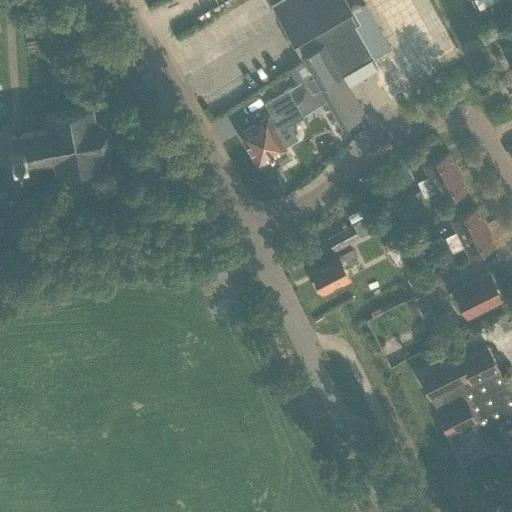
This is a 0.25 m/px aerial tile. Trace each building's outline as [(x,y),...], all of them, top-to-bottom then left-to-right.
[(306,81),(312,92),(320,88),(342,129),(362,118),(339,77),(372,58),(354,26),(359,23),(345,0),(277,0),(270,4),(312,77),(306,81)] [(499,0),(468,0),(469,0),(473,0),(479,10),(499,0)] [(311,93),(312,92),(306,81),(305,80),(266,103),(273,115),(241,133),(244,136),(242,139),(245,144),(249,145),(252,151),(251,153),(254,158),(257,159),(259,163),(261,162),(266,172),(291,158),(276,132),(303,116),(293,98),(308,89),(311,93)] [(102,152),(110,141),(108,128),(98,121),(94,121),(92,107),(46,116),(48,129),(11,136),(10,136),(11,145),(10,146),(12,159),(14,158),(15,168),(33,165),(33,164),(54,160),(56,174),(102,166),(100,152),(102,152)] [(417,182),(421,190),(457,171),(448,153),(423,165),(428,177),(417,182)] [(457,171),(421,190),(424,197),(436,192),(442,203),(467,190),(457,171)] [(21,189),(38,186),(36,172),(19,175),(21,189)] [(270,180),(275,190),(282,186),(278,176),(270,180)] [(445,238),(449,245),(485,227),(476,208),(451,221),(456,232),(445,238)] [(381,212),(352,226),(359,238),(386,223),(381,212)] [(359,238),(352,226),(327,240),(334,252),(359,238)] [(485,227),(449,245),(452,253),(464,247),(470,258),(495,246),(485,227)] [(446,245),(440,236),(429,242),(434,251),(446,245)] [(345,268),(357,261),(351,249),(339,255),(339,256),(310,272),(320,292),(350,277),(345,268)] [(502,300),(489,273),(454,291),(467,318),(502,300)] [(421,285),(415,275),(406,279),(412,290),(421,285)] [(428,291),(414,298),(422,313),(436,306),(428,291)] [(504,381),(486,345),(459,359),(457,354),(417,374),(431,402),(433,402),(437,410),(436,411),(463,464),(490,451),(497,465),(509,460),(511,458),(511,380),(510,377),(504,381)]
